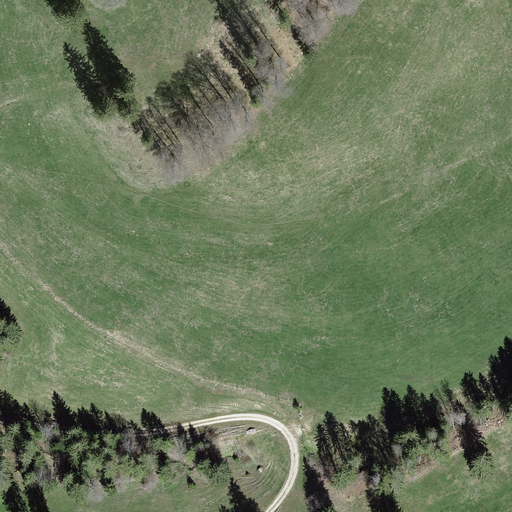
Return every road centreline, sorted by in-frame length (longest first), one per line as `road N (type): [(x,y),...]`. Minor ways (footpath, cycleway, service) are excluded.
road 1 (track): [(0,420),(105,435),(264,427),(281,442),(283,471),(255,511)]
road 2 (track): [(0,250),(111,343),(271,400),(281,442)]
